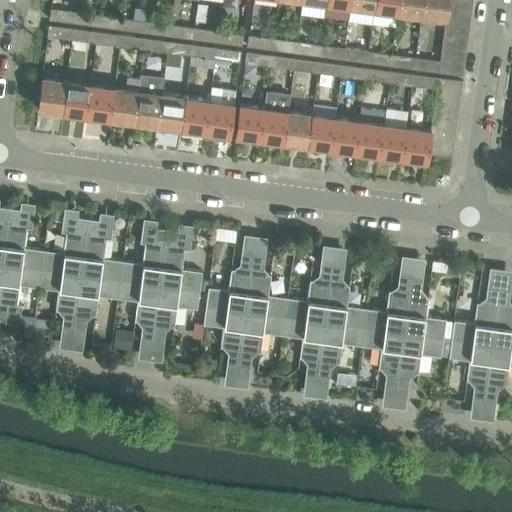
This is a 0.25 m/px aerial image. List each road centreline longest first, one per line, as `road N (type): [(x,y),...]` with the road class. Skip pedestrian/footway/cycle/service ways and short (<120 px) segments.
road 1 (residential): [(511,431),(161,383),(0,343)]
road 2 (residential): [(469,227),(0,157)]
road 3 (residential): [(469,227),(496,0)]
road 4 (residential): [(0,119),(17,0)]
